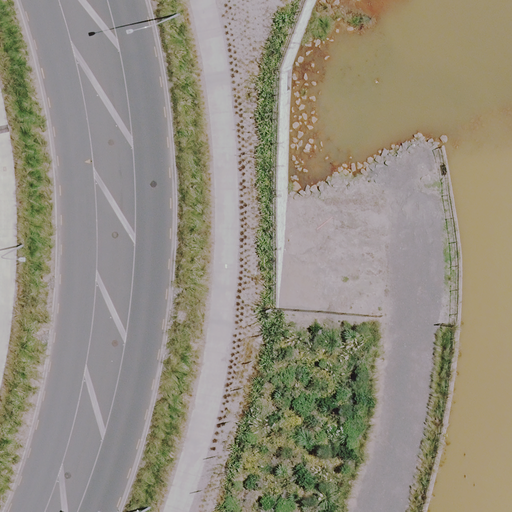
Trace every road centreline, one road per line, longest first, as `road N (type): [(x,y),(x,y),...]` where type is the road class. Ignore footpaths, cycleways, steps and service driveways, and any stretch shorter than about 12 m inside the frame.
road 1 (unclassified): [(83,0),(110,119),(117,318),(57,511)]
road 2 (track): [(374,511),(405,404),(418,309),(408,162)]
